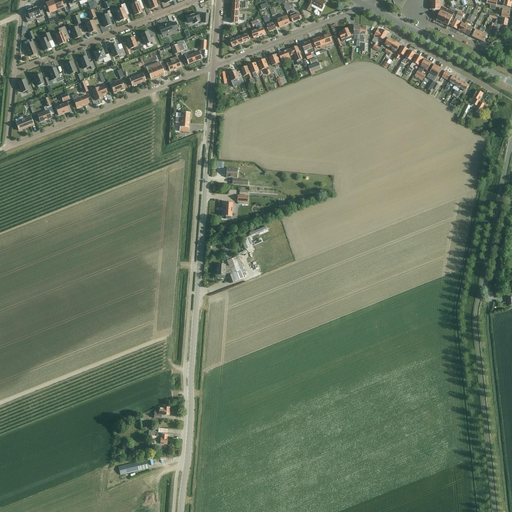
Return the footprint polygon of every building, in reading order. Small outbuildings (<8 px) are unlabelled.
[(54,0),(53,1),(57,10),(64,7),(66,12),(68,11),(66,4),(63,5),(61,0),(54,0)] [(79,2),(78,0),(70,0),(70,1),(68,2),(70,9),(73,8),(72,4),(79,2)] [(142,4),(140,0),(136,0),(137,3),(131,5),(135,15),(142,12),(139,5),(142,4)] [(146,0),(151,9),(158,6),(155,0),(146,0)] [(309,3),(305,10),(309,11),(312,4),(322,9),(326,2),(322,0),(310,0),(309,2),(309,3)] [(441,0),(433,0),(432,0),(430,0),(431,10),(433,10),(440,10),(440,7),(441,7),(441,6),(443,6),(443,1),(440,1),(441,0),(442,0),(441,0)] [(57,10),(53,1),(50,2),(50,1),(46,3),(46,4),(48,10),(45,11),(48,19),(51,18),(49,13),(57,10)] [(121,5),(122,8),(116,11),(120,21),(123,20),(124,20),(126,19),(127,18),(124,11),(127,10),(124,4),(121,5)] [(37,7),(32,9),(36,19),(45,16),(42,10),(39,11),(37,7)] [(92,7),(87,9),(91,19),(96,17),(93,10),(92,7)] [(441,10),(440,10),(433,10),(433,12),(435,16),(437,17),(436,19),(448,25),(451,26),(454,19),(452,18),(454,13),(443,7),(441,10)] [(502,11),(501,15),(509,16),(510,10),(506,9),(499,8),(498,11),(502,11)] [(36,19),(32,9),(27,11),(28,16),(25,17),(27,23),(36,19)] [(112,24),(109,18),(112,17),(109,10),(107,12),(108,14),(100,17),(104,27),(112,24)] [(454,19),(451,26),(457,29),(460,22),(459,21),(460,20),(461,20),(464,14),(458,11),(455,18),(456,18),(455,20),(454,19)] [(197,12),(186,17),(188,23),(193,21),(194,23),(200,21),(199,19),(197,12)] [(296,13),(290,15),(293,22),(302,19),(299,14),(297,15),(296,13)] [(268,15),(263,17),(264,21),(269,32),(276,29),(274,23),(271,24),(269,20),(268,15)] [(283,16),(276,19),(280,27),(290,23),(287,16),(284,17),(283,16)] [(508,19),(499,17),(498,17),(493,27),(499,28),(499,24),(507,26),(508,19)] [(93,21),(86,23),(89,33),(97,30),(93,21)] [(257,21),(254,22),(256,26),(257,30),(260,36),(266,34),(263,27),(262,28),(261,24),(259,25),(257,21)] [(170,23),(159,27),(162,35),(178,29),(175,22),(171,24),(170,23)] [(462,23),(458,30),(464,32),(467,25),(468,23),(466,22),(465,24),(462,23)] [(467,25),(464,32),(469,35),(473,28),(470,27),(471,24),(469,23),(468,23),(467,25)] [(64,35),(68,34),(65,26),(58,29),(59,33),(55,35),(59,45),(66,42),(64,35)] [(360,42),(360,27),(354,26),(354,28),(351,28),(351,32),(353,37),(354,37),(354,39),(357,39),(357,42),(360,42)] [(478,39),(484,27),(482,26),(479,31),(475,29),(472,36),(478,39)] [(74,39),(81,36),(77,27),(70,29),(74,39)] [(485,28),(484,27),(478,39),(484,42),(487,35),(483,33),(485,28)] [(352,37),(348,28),(342,30),(343,32),(339,33),(342,42),(352,38),(351,37),(352,37)] [(373,37),(374,37),(372,41),(376,43),(379,38),(383,40),(388,33),(385,32),(386,31),(383,29),(383,30),(382,30),(381,31),(378,29),(373,37)] [(260,36),(257,30),(251,32),(254,39),(260,36)] [(148,32),(140,35),(145,45),(152,42),(152,44),(156,43),(154,37),(150,38),(148,32)] [(44,51),(51,48),(49,42),(52,41),(49,33),(43,35),(44,39),(40,41),(44,51)] [(248,33),(242,36),(244,43),(250,40),(248,33)] [(329,34),(313,40),(316,48),(320,47),(321,49),(334,44),(329,34)] [(244,43),(242,36),(236,38),(239,45),(244,43)] [(130,49),(134,48),(135,51),(141,48),(139,42),(136,43),(134,37),(126,40),(130,49)] [(239,45),(236,38),(230,40),(233,47),(239,45)] [(390,48),(395,41),(388,38),(384,45),(390,48)] [(314,52),(313,48),(310,41),(302,44),(304,52),(307,50),(309,54),(306,55),(308,59),(313,57),(311,53),(314,52)] [(400,45),(395,41),(390,48),(396,52),(400,45)] [(25,45),(29,57),(37,54),(33,42),(25,45)] [(119,58),(125,55),(123,49),(119,50),(117,44),(110,47),(114,57),(118,55),(119,58)] [(177,45),(171,47),(174,54),(180,52),(177,45)] [(294,55),(297,61),(302,59),(297,46),(292,48),(292,49),(289,50),(291,56),(294,55)] [(403,46),(396,58),(398,59),(399,56),(400,56),(401,54),(404,56),(408,49),(403,46)] [(105,56),(102,50),(99,51),(98,51),(95,52),(94,53),(97,61),(103,59),(104,63),(111,60),(108,54),(105,56)] [(282,62),(283,61),(283,60),(286,59),(287,60),(291,59),(287,50),(279,53),(282,62)] [(404,58),(402,62),(405,64),(406,61),(407,61),(408,59),(411,61),(415,54),(410,50),(405,59),(404,58)] [(199,51),(185,57),(188,64),(202,59),(199,51)] [(272,66),(275,65),(276,67),(279,66),(278,64),(280,63),(277,54),(269,57),(272,66)] [(417,55),(410,67),(406,74),(409,76),(413,69),(412,68),(414,65),(415,66),(416,64),(418,65),(423,58),(417,55)] [(89,63),(86,56),(79,59),(83,69),(90,66),(92,70),(95,68),(92,61),(89,63)] [(171,59),(172,62),(167,64),(170,72),(181,67),(177,57),(171,59)] [(264,59),(258,61),(262,70),(265,69),(267,75),(271,73),(273,72),(270,65),(268,66),(266,63),(264,59)] [(385,61),(382,66),(387,68),(389,64),(391,65),(393,61),(389,59),(387,63),(385,61)] [(432,63),(424,59),(418,71),(422,73),(424,69),(427,71),(432,63)] [(72,61),(65,64),(69,75),(77,72),(72,61)] [(148,71),(151,79),(164,74),(159,62),(151,66),(152,69),(148,71)] [(319,62),(309,66),(311,73),(314,72),(321,69),(319,62)] [(251,69),(251,70),(254,77),(257,76),(256,72),(259,71),(255,63),(249,65),(251,69)] [(434,65),(427,77),(431,79),(437,83),(444,71),(442,70),(442,69),(434,65)] [(255,82),(253,79),(253,78),(252,78),(249,70),(249,71),(247,66),(241,68),(244,76),(247,75),(251,84),(255,82)] [(62,73),(58,74),(56,68),(48,71),(52,80),(56,79),(58,82),(64,80),(62,73)] [(236,70),(230,73),(233,81),(237,79),(239,84),(244,82),(242,76),(239,77),(236,70)] [(426,75),(422,73),(418,71),(416,74),(423,79),(426,75)] [(445,71),(440,81),(442,82),(444,78),(447,80),(451,75),(445,71)] [(37,86),(45,83),(46,87),(49,85),(47,78),(43,79),(41,74),(38,75),(37,74),(33,75),(34,76),(33,77),(37,86)] [(129,79),(132,86),(145,81),(142,74),(129,79)] [(454,85),(458,79),(453,76),(449,82),(454,85)] [(460,88),(463,82),(458,79),(454,85),(460,88)] [(33,91),(30,85),(27,86),(25,80),(18,83),(22,93),(27,91),(28,93),(33,91)] [(119,81),(118,80),(113,82),(113,83),(110,84),(114,94),(124,89),(121,80),(119,81)] [(469,85),(463,82),(460,88),(465,92),(469,85)] [(103,98),(102,95),(107,93),(104,86),(99,88),(99,87),(91,90),(96,101),(103,98)] [(476,99),(473,104),(478,107),(477,109),(481,111),(485,104),(481,102),(479,105),(477,104),(483,94),(477,90),(473,97),(476,99)] [(76,108),(89,103),(86,95),(73,100),(76,108)] [(66,103),(55,107),(58,115),(70,111),(66,103)] [(466,104),(459,119),(464,121),(470,106),(466,104)] [(46,119),(47,120),(51,118),(48,110),(37,115),(38,117),(37,117),(38,121),(39,120),(40,122),(45,121),(45,120),(46,119)] [(175,123),(180,123),(179,131),(188,132),(190,113),(181,112),(181,113),(177,113),(176,114),(175,123)] [(23,117),(15,120),(16,122),(19,131),(27,128),(34,125),(30,117),(24,119),(23,117)] [(233,177),(233,179),(232,184),(247,185),(248,180),(237,179),(237,169),(233,169),(233,168),(228,168),(227,172),(226,172),(226,176),(233,177)] [(232,203),(224,203),(223,216),(225,216),(225,217),(226,217),(226,219),(230,219),(230,217),(231,217),(232,212),(234,212),(235,204),(232,204),(232,203)] [(265,226),(249,233),(250,236),(266,229),(265,226)] [(247,238),(241,240),(245,250),(251,247),(250,245),(247,238)] [(216,275),(216,278),(219,278),(224,279),(224,276),(227,276),(230,284),(243,279),(241,273),(236,258),(227,261),(229,266),(225,266),(225,265),(217,264),(216,275)] [(154,414),(154,418),(161,419),(161,415),(169,415),(170,407),(163,407),(163,408),(159,408),(159,410),(154,409),(154,414)] [(156,437),(155,447),(160,447),(160,444),(167,445),(167,438),(167,435),(161,435),(156,434),(156,437)] [(146,460),(118,467),(120,475),(148,468),(146,460)]
